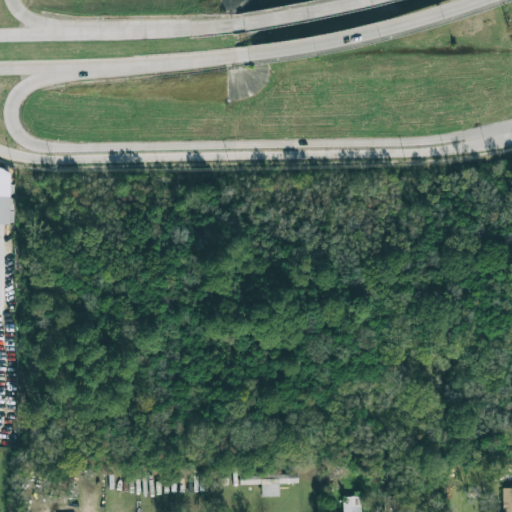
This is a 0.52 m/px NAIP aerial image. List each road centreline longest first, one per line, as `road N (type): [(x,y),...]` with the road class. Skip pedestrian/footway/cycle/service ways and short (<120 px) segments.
road 1 (secondary): [(511,128),(443,142),(40,149),(15,119),(21,92),(109,66)]
road 2 (secondary): [(0,152),(69,159),(470,148)]
road 3 (secondary): [(236,56),(361,35),(478,0)]
road 4 (secondary): [(0,70),(236,56)]
road 5 (secondary): [(227,23),(78,35)]
road 6 (secondary): [(357,0),(227,23)]
